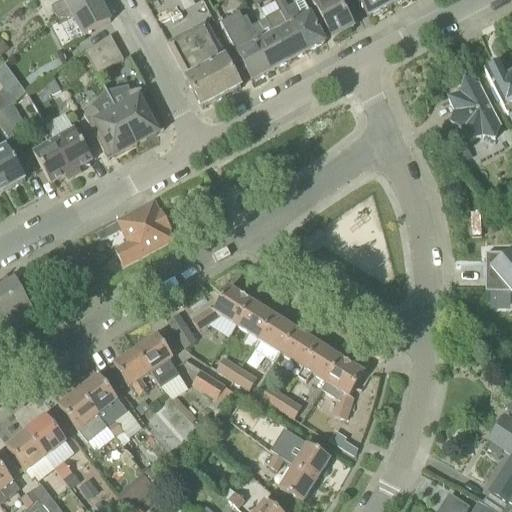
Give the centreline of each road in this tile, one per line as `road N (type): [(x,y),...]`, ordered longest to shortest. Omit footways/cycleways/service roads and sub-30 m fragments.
road 1 (residential): [(0,389),(57,343),(255,230)]
road 2 (residential): [(0,253),(199,149)]
road 3 (unclassified): [(429,332),(394,331),(267,251),(255,230)]
road 4 (unclassified): [(429,332),(428,257),(390,140)]
road 5 (unclassified): [(374,511),(407,443),(429,332)]
road 6 (residential): [(199,149),(353,67)]
road 7 (unclassified): [(199,149),(119,0)]
road 8 (residential): [(255,230),(390,140)]
road 9 (residential): [(353,67),(481,0)]
